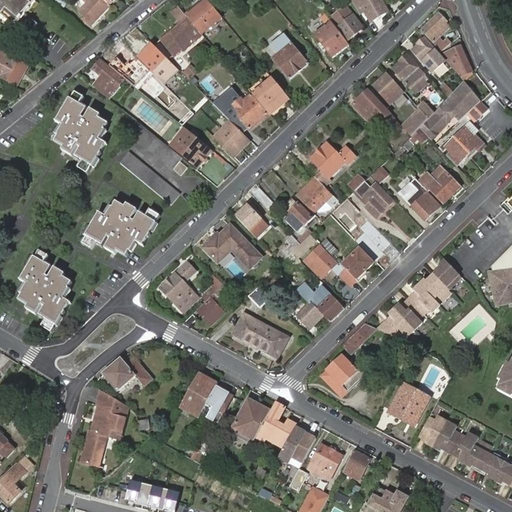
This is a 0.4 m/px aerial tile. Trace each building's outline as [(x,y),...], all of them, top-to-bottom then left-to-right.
[(0,0),(0,14),(0,15),(2,13),(30,37),(40,24),(29,13),(38,2),(36,0),(0,0)] [(87,0),(91,3),(82,14),(87,18),(86,20),(93,27),(112,7),(104,0),(87,0)] [(382,0),(349,0),(357,11),(362,9),(364,12),(369,22),(388,11),(382,0)] [(223,20),(208,2),(189,18),(205,36),(223,20)] [(182,23),(189,18),(180,7),(174,12),(182,23)] [(331,21),(347,43),(365,29),(348,7),(331,21)] [(442,57),(452,48),(447,42),(445,44),(440,39),(450,29),(445,24),(447,23),(439,14),(422,31),(434,43),(432,45),(442,57)] [(333,58),(349,46),(347,43),(331,21),(327,15),(310,27),(333,58)] [(187,51),(205,36),(189,18),(182,23),(185,26),(173,35),(171,32),(162,40),(175,56),(184,49),(187,51)] [(182,23),(171,32),(173,35),(185,26),(182,23)] [(309,65),(286,36),(272,47),(280,56),(274,61),(290,80),(309,65)] [(425,68),(439,56),(426,40),(417,47),(418,48),(413,52),(425,68)] [(0,76),(19,87),(30,67),(0,50),(0,76)] [(166,86),(181,71),(160,51),(154,57),(157,61),(153,65),(150,62),(144,56),(132,69),(145,82),(154,74),(166,86)] [(461,81),(472,75),(474,74),(462,51),(455,55),(457,59),(447,63),(461,81)] [(455,55),(444,60),(447,63),(457,59),(455,55)] [(441,59),(439,56),(425,68),(427,71),(441,59)] [(393,72),(409,92),(421,83),(423,85),(427,81),(407,57),(399,64),(400,66),(393,72)] [(127,81),(102,60),(94,70),(101,76),(93,85),(112,100),(127,81)] [(467,87),(474,79),(472,75),(461,81),(466,87),(467,87)] [(381,85),(375,90),(389,107),(403,96),(387,77),(380,83),(381,85)] [(258,100),(274,120),(293,103),(277,84),(276,84),(269,90),(267,88),(256,98),(258,100)] [(17,100),(21,93),(10,87),(6,94),(17,100)] [(484,105),(467,87),(466,87),(455,98),(449,103),(435,117),(436,118),(424,130),(434,141),(457,120),(462,125),(471,116),(482,106),(484,105)] [(441,92),(449,103),(455,98),(447,88),(441,92)] [(233,124),(244,134),(250,128),(251,130),(268,115),(251,96),(244,101),(242,99),(233,89),(213,104),(231,121),(233,124)] [(83,126),(86,120),(83,118),(88,108),(84,106),(83,107),(81,106),(85,98),(75,92),(65,110),(63,109),(61,113),(63,114),(57,123),(63,127),(55,142),(65,147),(71,136),(82,142),(78,148),(81,149),(75,159),(80,162),(81,161),(83,161),(79,168),(90,174),(92,170),(91,169),(93,167),(94,167),(99,159),(100,156),(102,156),(104,154),(102,153),(107,144),(101,140),(102,138),(106,131),(105,130),(106,127),(108,128),(110,125),(99,119),(93,131),(83,126)] [(394,124),(382,109),(370,94),(355,107),(369,124),(372,122),(369,119),(375,114),(378,117),(383,124),(382,125),(386,130),(394,124)] [(489,115),(482,106),(471,116),(479,125),(489,115)] [(425,108),(420,113),(428,124),(435,117),(425,108)] [(91,110),(86,120),(83,126),(93,131),(99,119),(101,116),(91,110)] [(402,130),(410,141),(420,131),(428,124),(420,113),(402,130)] [(375,114),(369,119),(372,122),(378,117),(375,114)] [(181,161),(183,158),(138,121),(129,132),(182,175),(189,167),(181,161)] [(235,157),(251,141),(244,134),(233,124),(231,121),(216,137),(235,157)] [(438,150),(456,168),(473,151),(475,152),(483,144),(474,134),(476,133),(468,125),(447,145),(445,143),(438,150)] [(212,152),(187,133),(175,148),(200,168),(212,152)] [(422,147),(428,142),(421,135),(416,140),(422,147)] [(71,136),(65,147),(62,152),(73,157),(78,148),(82,142),(71,136)] [(324,174),(317,180),(326,189),(332,183),(330,180),(347,164),(350,167),(358,159),(348,148),(340,156),(328,144),(311,160),(324,174)] [(392,154),(397,149),(393,144),(387,149),(392,154)] [(121,163),(172,205),(181,194),(130,152),(121,163)] [(440,167),(431,176),(437,182),(446,173),(440,167)] [(381,187),(391,178),(384,170),(374,179),(381,187)] [(437,182),(431,176),(428,173),(417,182),(427,192),(430,189),(444,203),(460,188),(446,173),(437,182)] [(366,185),(367,184),(361,177),(351,187),(357,193),(366,185)] [(317,180),(299,198),(305,204),(315,215),(325,204),(331,211),(339,203),(326,189),(317,180)] [(400,195),(425,222),(440,208),(414,181),(400,195)] [(257,185),(250,191),(261,202),(267,196),(257,185)] [(357,193),(356,194),(362,200),(365,198),(372,191),(366,185),(357,193)] [(372,191),(365,198),(370,204),(366,208),(377,220),(394,204),(377,186),(372,191)] [(315,215),(305,204),(301,208),(294,200),(285,208),(294,217),(288,223),(299,235),(317,216),(315,215)] [(343,206),(334,216),(346,228),(360,213),(349,201),(343,206)] [(124,239),(117,251),(128,258),(137,242),(144,246),(149,237),(150,238),(152,234),(151,234),(161,216),(151,210),(147,218),(145,216),(145,215),(141,212),(135,222),(133,221),(129,226),(119,220),(126,208),(115,202),(114,205),(115,206),(114,208),(112,207),(108,215),(107,217),(100,213),(95,222),(93,221),(92,223),(93,224),(91,227),(87,236),(86,239),(84,238),(82,243),(93,249),(97,242),(99,244),(98,246),(103,248),(108,237),(111,239),(115,233),(124,239)] [(129,226),(133,221),(138,210),(128,205),(126,208),(119,220),(129,226)] [(249,208),(238,219),(258,240),(269,229),(249,208)] [(222,240),(221,241),(231,252),(232,251),(251,271),(262,260),(231,228),(220,239),(222,240)] [(310,231),(299,242),(303,246),(311,237),(312,236),(314,235),(310,231)] [(116,254),(117,251),(124,239),(115,233),(111,239),(106,249),(116,254)] [(301,247),(294,254),(300,260),(317,243),(311,237),(303,246),(301,247)] [(284,253),(289,258),(294,254),(301,247),(293,238),(288,243),(291,246),(284,253)] [(217,245),(214,242),(204,251),(218,265),(231,252),(221,241),(217,245)] [(327,241),(322,246),(332,256),(337,251),(327,241)] [(511,246),(493,266),(494,271),(490,272),(498,307),(511,303),(511,246)] [(337,265),(319,247),(304,262),(322,280),(337,265)] [(342,267),(358,283),(367,275),(365,273),(374,264),(360,249),(342,267)] [(37,258),(32,268),(30,270),(29,269),(27,271),(29,272),(24,282),(30,285),(29,287),(25,295),(26,295),(25,298),(23,297),(21,301),(31,307),(38,295),(48,300),(45,306),(48,308),(42,317),(46,320),(47,319),(49,321),(45,328),(56,334),(66,317),(67,318),(70,313),(68,313),(74,303),(67,299),(76,284),(66,278),(59,291),(49,285),(52,279),(50,277),(55,267),(51,264),(49,266),(47,265),(51,257),(41,251),(39,255),(40,256),(39,259),(37,258)] [(404,335),(408,339),(424,324),(421,320),(430,311),(433,315),(441,307),(437,304),(450,291),(463,279),(446,261),(440,267),(442,269),(428,283),(425,281),(414,292),(417,294),(402,308),(400,305),(389,316),(391,318),(379,331),(399,341),(404,335)] [(161,290),(183,311),(199,297),(187,284),(198,274),(189,264),(161,290)] [(353,289),(358,283),(342,267),(341,265),(339,268),(343,273),(340,276),(353,289)] [(58,269),(52,279),(49,285),(59,291),(66,278),(68,275),(58,269)] [(204,298),(207,302),(210,300),(224,285),(215,276),(211,279),(217,285),(204,298)] [(220,296),(227,288),(224,285),(210,300),(211,301),(200,312),(211,325),(230,307),(220,296)] [(260,287),(248,298),(259,310),(271,299),(260,287)] [(453,295),(450,291),(437,304),(441,307),(453,295)] [(323,317),(330,324),(345,310),(327,292),(312,306),(323,317)] [(39,315),(45,306),(48,300),(38,295),(31,307),(29,310),(39,315)] [(280,309),(289,318),(295,313),(286,304),(280,309)] [(311,304),(309,306),(298,317),(310,330),(323,317),(312,306),(311,304)] [(184,325),(190,328),(199,320),(194,314),(184,325)] [(235,337),(279,360),(288,342),(263,329),(265,325),(246,315),(235,337)] [(366,325),(343,347),(352,356),(378,331),(366,325)] [(399,341),(404,343),(408,339),(404,335),(399,341)] [(383,362),(402,373),(406,366),(386,355),(383,362)] [(323,379),(343,399),(363,379),(344,359),(323,379)] [(122,360),(105,374),(120,391),(137,377),(145,387),(153,380),(136,360),(128,366),(122,360)] [(511,364),(510,364),(501,381),(505,383),(500,391),(511,397),(511,364)] [(219,385),(200,375),(198,378),(217,388),(219,385)] [(217,388),(198,378),(182,408),(201,418),(203,415),(217,388)] [(391,415),(399,419),(402,414),(409,417),(408,419),(417,424),(429,403),(417,396),(419,392),(407,385),(391,415)] [(233,396),(217,388),(203,415),(218,423),(233,396)] [(128,409),(100,391),(97,408),(98,408),(95,421),(100,422),(99,427),(94,426),(92,433),(89,433),(82,464),(94,467),(96,457),(102,459),(107,437),(121,440),(128,409)] [(431,399),(419,392),(417,396),(429,403),(431,399)] [(257,439),(272,412),(250,401),(234,431),(256,442),(257,439)] [(286,409),(276,404),(272,412),(257,439),(267,445),(269,441),(278,446),(287,428),(279,424),(286,409)] [(201,418),(182,408),(181,411),(200,421),(201,418)] [(402,414),(399,419),(415,428),(417,424),(408,419),(409,417),(402,414)] [(511,459),(494,450),(478,442),(481,437),(470,431),(467,436),(456,430),(459,425),(440,415),(437,420),(432,418),(421,438),(428,443),(427,446),(440,453),(442,450),(460,459),(458,463),(472,470),(473,467),(491,476),(489,479),(503,486),(504,483),(511,487),(511,459)] [(290,422),(287,428),(278,446),(285,450),(298,427),(290,422)] [(302,437),(307,426),(302,423),(296,434),(302,437)] [(0,432),(0,468),(4,464),(2,463),(7,456),(10,458),(16,451),(9,444),(11,442),(0,432)] [(496,446),(481,437),(478,442),(494,450),(496,446)] [(199,446),(189,440),(181,454),(192,459),(199,446)] [(286,460),(298,467),(308,450),(295,443),(286,460)] [(199,446),(192,459),(204,465),(213,448),(205,444),(203,448),(199,446)] [(322,446),(313,463),(314,464),(311,470),(330,481),(334,475),(335,475),(344,457),(322,446)] [(371,460),(356,452),(345,472),(361,481),(371,460)] [(99,468),(102,459),(96,457),(94,467),(99,468)] [(35,467),(26,458),(0,484),(0,494),(11,505),(23,494),(15,486),(35,467)] [(300,468),(298,467),(286,460),(283,465),(291,470),(285,479),(292,483),(300,468)] [(262,484),(268,472),(259,467),(253,480),(262,484)] [(309,474),(300,470),(291,487),(300,492),(309,474)] [(177,511),(181,496),(132,483),(127,503),(138,505),(138,507),(149,509),(149,508),(160,511),(159,511),(177,511)] [(356,499),(362,488),(356,485),(350,496),(356,499)] [(402,511),(410,498),(399,492),(396,497),(379,487),(370,506),(366,504),(361,511),(402,511)] [(303,511),(323,511),(331,498),(315,489),(303,511)]
